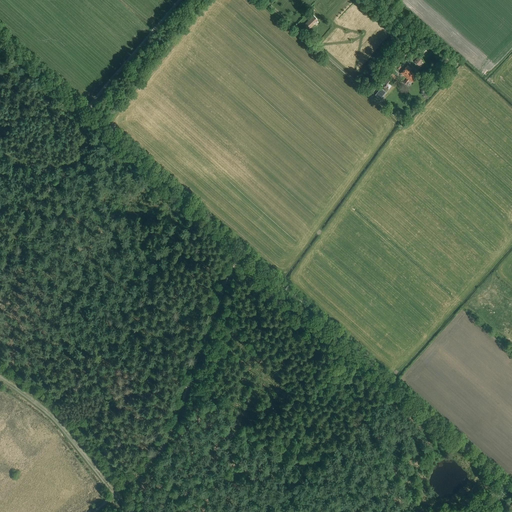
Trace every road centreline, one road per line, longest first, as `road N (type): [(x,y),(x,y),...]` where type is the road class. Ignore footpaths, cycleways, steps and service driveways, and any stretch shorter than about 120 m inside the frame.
road 1 (unclassified): [(509,488),(0,30)]
road 2 (track): [(244,250),(222,288),(170,436),(115,494),(130,511)]
road 3 (track): [(400,124),(261,0)]
road 4 (track): [(115,494),(56,420),(0,376)]
road 5 (track): [(400,124),(511,222)]
road 6 (track): [(87,108),(179,0)]
